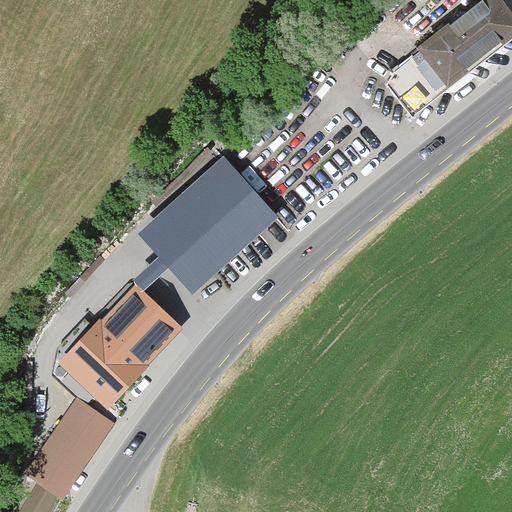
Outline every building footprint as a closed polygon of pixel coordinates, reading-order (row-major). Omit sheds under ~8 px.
[(511,43),(511,15),(500,0),(478,0),(413,49),(419,58),(387,82),(413,117),(511,43)] [(278,218),(223,158),(138,234),(159,257),(133,280),(143,291),(168,269),(192,295),(278,218)] [(179,328),(134,288),(63,368),(108,407),(179,328)] [(62,501),(112,426),(77,402),(27,478),(62,501)] [(50,511),(58,500),(36,486),(19,511),(50,511)]
